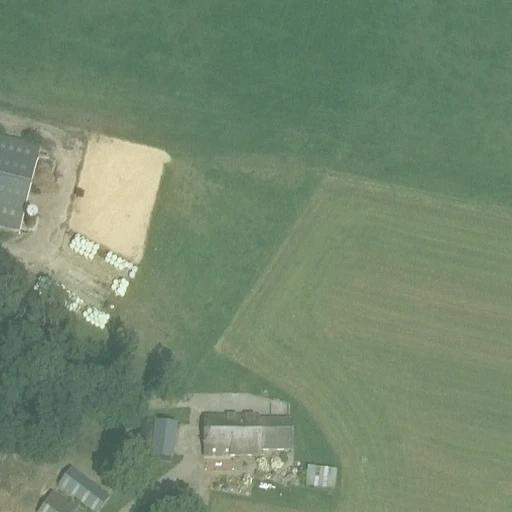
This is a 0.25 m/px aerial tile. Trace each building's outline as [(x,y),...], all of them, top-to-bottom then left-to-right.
[(39,150),(0,140),(0,229),(18,234),(39,150)] [(224,408),(252,408),(252,386),(224,386),(224,408)] [(204,418),(204,457),(260,457),(260,452),(292,452),(291,422),(260,422),(260,418),(204,418)] [(90,511),(99,511),(109,501),(74,473),(60,490),(90,511)] [(76,511),(53,495),(40,511),(76,511)]
